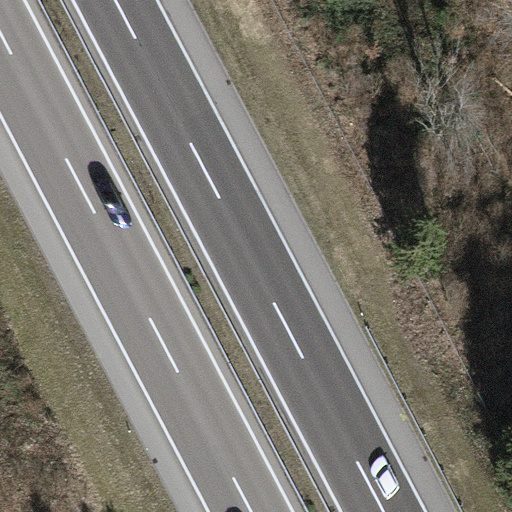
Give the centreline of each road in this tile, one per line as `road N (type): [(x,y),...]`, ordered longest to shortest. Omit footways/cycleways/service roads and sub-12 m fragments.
road 1 (motorway): [(385,511),(118,0)]
road 2 (motorway): [(0,36),(249,511)]
